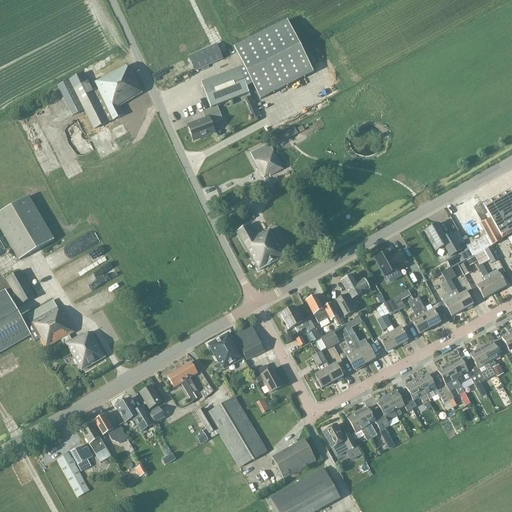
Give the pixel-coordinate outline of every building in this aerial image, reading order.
[(227,74),(200,84),(211,109),(236,99),(247,94),(245,89),(252,85),(260,100),(313,73),(305,57),(286,20),(274,27),(233,48),(243,67),(239,69),(227,74)] [(194,72),(222,59),(216,44),(187,57),(194,72)] [(89,85),(84,74),(83,73),(57,86),(72,116),(84,111),(93,130),(124,115),(120,106),(143,95),(132,71),(129,72),(126,66),(89,85)] [(203,113),(205,118),(187,125),(193,143),(215,134),(212,124),(222,120),(217,107),(203,113)] [(80,138),(68,143),(70,147),(76,145),(78,150),(84,147),(80,138)] [(270,177),(282,170),(281,169),(279,163),(281,162),(271,143),(250,154),(254,161),(262,178),(263,177),(263,178),(269,175),(270,177)] [(289,175),(277,182),(281,189),(293,183),(289,175)] [(507,191),(482,204),(489,217),(490,219),(501,239),(511,233),(511,187),(511,189),(507,191)] [(28,196),(0,213),(0,228),(19,261),(54,240),(28,196)] [(489,217),(482,204),(481,202),(477,204),(472,196),(450,208),(464,232),(467,230),(470,237),(480,232),(472,218),(477,215),(480,221),(489,217)] [(502,241),(501,239),(490,219),(479,224),(486,236),(466,246),(472,257),(484,251),(491,247),(491,246),(499,242),(502,241)] [(438,224),(424,232),(435,252),(444,247),(450,257),(461,251),(452,234),(446,237),(438,224)] [(258,272),(285,256),(270,230),(255,237),(248,225),(235,232),(258,272)] [(491,247),(484,251),(492,264),(498,260),(491,247)] [(63,276),(101,259),(96,249),(58,266),(63,276)] [(461,263),(472,257),(468,249),(464,251),(465,252),(458,256),(461,262),(461,263)] [(388,252),(375,259),(384,277),(398,270),(397,269),(407,263),(401,252),(391,257),(388,252)] [(471,273),(466,263),(460,266),(465,276),(471,273)] [(57,264),(48,268),(55,285),(64,282),(57,264)] [(446,282),(462,312),(473,306),(465,292),(459,296),(456,291),(451,280),(455,277),(451,269),(441,274),(446,282)] [(485,277),(488,275),(485,270),(480,273),(483,278),(481,279),(483,283),(477,287),(484,300),(495,294),(485,277)] [(488,275),(485,277),(495,294),(506,287),(497,270),(488,275)] [(20,271),(6,279),(20,305),(34,297),(20,271)] [(353,275),(340,282),(347,294),(345,295),(335,301),(343,315),(344,317),(357,311),(351,300),(363,294),(363,293),(369,290),(364,280),(357,283),(353,275)] [(451,318),(462,312),(446,282),(441,285),(446,293),(442,295),(441,299),(442,301),(437,304),(443,315),(448,312),(451,318)] [(0,293),(0,353),(31,336),(34,342),(39,339),(45,349),(61,341),(63,345),(64,346),(65,345),(81,371),(105,357),(91,333),(88,334),(88,333),(83,335),(82,333),(71,340),(69,336),(75,333),(64,314),(61,315),(53,300),(26,315),(30,323),(25,325),(5,290),(0,293)] [(310,299),(305,301),(318,324),(319,324),(321,328),(329,324),(327,320),(329,319),(330,321),(338,317),(331,304),(323,308),(316,295),(314,296),(312,296),(310,299)] [(392,300),(398,312),(404,308),(398,297),(392,300)] [(443,315),(437,304),(431,307),(432,310),(426,313),(424,308),(418,298),(413,300),(429,330),(440,324),(437,318),(443,315)] [(390,316),(398,312),(392,300),(384,305),(389,314),(390,316)] [(413,300),(408,303),(416,319),(411,322),(418,336),(429,330),(413,300)] [(381,306),(376,309),(381,318),(386,316),(389,314),(384,305),(381,306)] [(294,307),(279,315),(288,331),(299,325),(302,331),(305,329),(308,333),(315,330),(308,318),(304,320),(302,316),(299,317),(294,307)] [(386,316),(381,318),(387,330),(392,327),(392,326),(386,316)] [(382,332),(387,330),(381,318),(376,321),(382,332)] [(251,327),(233,336),(246,361),(248,360),(263,353),(264,352),(251,327)] [(392,327),(387,330),(389,334),(397,348),(408,342),(400,328),(394,331),(392,327)] [(511,331),(511,330),(510,330),(511,332),(501,338),(509,352),(510,352),(510,353),(505,356),(511,368),(511,331)] [(327,335),(333,347),(339,344),(333,332),(327,335)] [(228,333),(208,345),(218,364),(220,364),(223,370),(243,359),(228,333)] [(349,336),(348,336),(354,347),(357,352),(365,366),(375,360),(365,341),(359,344),(353,334),(349,336)] [(386,354),(397,348),(389,334),(379,340),(386,354)] [(327,350),(333,347),(327,335),(321,339),(322,340),(326,349),(327,350)] [(344,339),(349,349),(352,355),(346,358),(354,372),(365,366),(357,352),(354,347),(348,336),(344,339)] [(300,348),(305,345),(301,338),(296,341),(300,348)] [(322,340),(316,344),(320,352),(321,352),(326,349),(322,340)] [(492,369),(496,367),(493,361),(500,357),(492,343),(482,349),(481,347),(480,348),(492,369)] [(473,361),(469,364),(476,377),(478,381),(478,382),(480,384),(484,382),(480,375),(477,370),(484,366),(487,371),(492,369),(480,348),(479,348),(480,350),(469,355),(473,361)] [(316,354),(332,384),(343,378),(335,364),(329,367),(326,362),(321,352),(320,352),(316,354)] [(316,354),(311,357),(319,373),(314,376),(317,381),(315,382),(315,384),(317,388),(319,389),(320,388),(321,390),(332,384),(316,354)] [(476,377),(469,364),(464,366),(460,360),(450,365),(449,364),(448,364),(460,385),(471,379),(474,384),(478,382),(478,381),(476,377)] [(178,369),(195,400),(201,396),(199,393),(197,391),(196,391),(192,384),(189,379),(197,374),(190,362),(178,369)] [(448,366),(437,372),(445,386),(446,388),(447,387),(450,392),(456,389),(459,395),(464,393),(460,385),(448,364),(447,365),(448,366)] [(264,380),(270,393),(282,386),(273,369),(270,371),(266,365),(252,372),(258,383),(264,380)] [(192,402),(195,400),(178,369),(166,377),(174,388),(182,384),(192,402)] [(416,380),(427,401),(432,398),(429,393),(436,389),(428,375),(417,381),(417,379),(416,380)] [(423,403),(427,401),(416,380),(415,380),(415,382),(405,387),(408,393),(404,395),(412,409),(416,407),(413,402),(420,398),(423,403)] [(474,384),(473,384),(481,398),(486,395),(480,384),(478,382),(474,384)] [(151,386),(139,393),(149,410),(161,403),(151,386)] [(200,393),(204,400),(213,392),(209,386),(200,393)] [(446,388),(442,390),(449,402),(452,408),(456,406),(453,400),(454,399),(450,392),(447,387),(446,388)] [(442,390),(436,393),(443,405),(444,405),(449,402),(442,390)] [(412,409),(404,395),(399,398),(397,393),(391,396),(390,394),(385,396),(397,417),(401,415),(398,410),(404,407),(407,412),(412,409)] [(392,420),(397,417),(385,396),(381,399),(382,400),(376,403),(379,409),(375,411),(385,429),(389,427),(384,418),(390,415),(392,420)] [(117,406),(116,407),(125,422),(133,417),(141,431),(154,424),(143,407),(137,410),(130,398),(123,402),(121,401),(117,403),(117,406)] [(204,409),(197,414),(209,434),(212,439),(219,435),(239,468),(267,452),(234,398),(207,413),(204,409)] [(259,398),(251,401),(255,412),(263,408),(259,398)] [(148,413),(155,424),(165,418),(159,407),(148,413)] [(385,429),(375,411),(371,414),(368,408),(362,412),(361,410),(357,412),(368,433),(371,439),(376,436),(373,431),(370,426),(375,423),(380,432),(385,429)] [(368,433),(357,412),(352,414),(353,416),(347,419),(355,434),(361,431),(366,442),(371,439),(368,433)] [(99,419),(93,422),(102,436),(108,433),(112,441),(119,444),(127,439),(118,425),(113,429),(104,415),(103,416),(102,416),(100,416),(98,418),(99,419)] [(99,438),(100,438),(91,423),(80,429),(89,445),(95,456),(106,449),(99,438)] [(356,447),(349,433),(343,437),(337,424),(322,432),(331,450),(332,449),(336,456),(343,452),(344,454),(356,447)] [(283,479),(315,461),(304,440),(271,458),(283,479)] [(80,447),(70,453),(77,466),(77,465),(81,472),(82,473),(86,470),(89,474),(94,472),(87,460),(92,457),(87,447),(81,450),(80,447)] [(78,498),(89,492),(68,454),(57,460),(78,498)] [(243,479),(253,474),(249,464),(238,469),(243,479)] [(139,478),(141,477),(147,473),(142,466),(135,470),(139,478)] [(265,501),(270,511),(316,511),(340,499),(323,469),(270,498),(270,499),(265,501)] [(261,483),(270,479),(267,471),(258,475),(261,483)]
